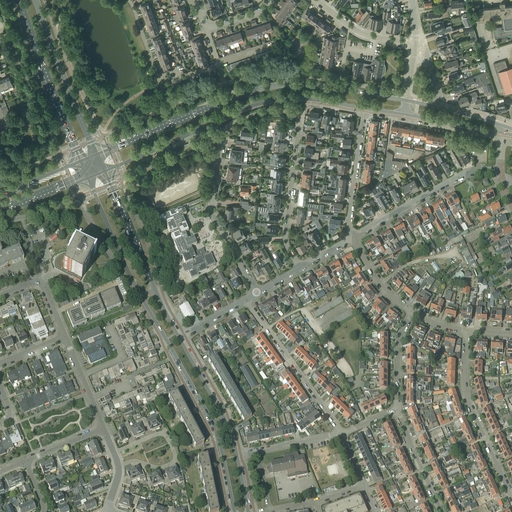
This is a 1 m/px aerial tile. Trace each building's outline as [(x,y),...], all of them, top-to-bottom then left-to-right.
[(236,0),(237,0),(233,1),(236,8),(242,6),(240,0),(236,0)] [(281,0),(280,0),(280,2),(292,11),(295,7),(287,1),(285,3),(281,0)] [(390,3),(384,5),(385,8),(392,6),(391,3),(398,1),(398,0),(385,0),(386,1),(389,0),(390,3)] [(463,0),(457,1),(458,15),(461,14),(460,10),(464,10),(464,11),(467,10),(467,5),(464,5),(463,0)] [(451,7),(448,7),(449,12),(452,12),(452,11),(456,11),(456,15),(458,15),(457,1),(451,1),(451,7)] [(142,3),(139,4),(141,11),(151,7),(149,2),(142,5),(142,3)] [(280,2),(278,4),(282,7),(281,9),(289,15),(292,11),(280,2)] [(210,10),(212,16),(214,15),(214,17),(218,15),(218,14),(221,13),(222,13),(222,14),(226,12),(224,6),(223,6),(222,3),(214,6),(215,9),(210,10)] [(511,5),(505,7),(504,3),(500,3),(500,7),(479,9),(479,14),(478,15),(478,21),(483,21),(483,16),(493,15),(494,17),(501,17),(502,27),(493,28),(494,37),(511,35),(511,5)] [(180,4),(174,6),(172,7),(172,9),(174,8),(176,14),(186,11),(185,6),(181,7),(180,4)] [(151,7),(141,11),(143,15),(153,12),(151,7)] [(275,8),(273,10),(286,19),(289,15),(281,9),(279,11),(275,8)] [(308,9),(301,18),(303,20),(303,19),(308,22),(314,13),(308,9)] [(436,12),(428,13),(429,19),(440,18),(439,14),(444,14),(443,9),(435,9),(436,12)] [(273,10),(272,12),(276,15),(274,17),(278,20),(278,22),(277,24),(282,28),(284,24),(285,25),(288,21),(286,19),(273,10)] [(355,13),(353,15),(353,16),(354,17),(354,18),(358,21),(362,17),(364,18),(368,14),(369,13),(367,11),(366,10),(364,13),(360,10),(360,11),(359,11),(357,14),(356,13),(355,13)] [(186,11),(176,14),(179,22),(185,20),(184,17),(188,16),(186,11)] [(314,13),(308,22),(312,25),(319,15),(321,13),(319,11),(316,15),(314,13)] [(153,12),(143,15),(144,20),(154,17),(153,12)] [(319,15),(312,25),(316,28),(322,20),(320,18),(323,14),(321,13),(319,15)] [(364,18),(363,21),(365,23),(371,16),(368,14),(364,18)] [(370,17),(368,26),(374,27),(376,18),(376,16),(371,15),(371,16),(370,18),(370,17)] [(154,17),(144,20),(146,25),(156,22),(154,17)] [(265,17),(262,18),(267,32),(272,31),(273,32),(277,31),(275,26),(271,27),(269,21),(266,21),(265,17)] [(316,28),(314,30),(318,33),(320,31),(329,19),(327,17),(324,21),(322,20),(316,28)] [(388,21),(386,29),(392,31),(394,19),(394,18),(389,17),(388,19),(388,21)] [(261,23),(259,24),(262,34),(267,32),(262,18),(260,18),(261,23)] [(394,19),(392,31),(398,32),(399,29),(401,29),(402,26),(400,25),(401,18),(400,18),(400,19),(394,19)] [(329,19),(320,31),(324,34),(327,31),(330,33),(334,28),(328,24),(331,20),(329,19)] [(185,20),(179,22),(181,30),(191,27),(190,22),(186,23),(185,20)] [(255,20),(253,21),(254,24),(257,35),(262,34),(259,24),(257,25),(255,20)] [(252,26),(249,27),(253,37),(257,35),(254,24),(253,21),(250,22),(252,26)] [(441,21),(434,23),(434,24),(431,25),(432,26),(431,26),(432,31),(433,31),(433,32),(436,31),(437,34),(452,29),(451,26),(445,28),(443,22),(441,22),(441,21)] [(156,22),(146,25),(148,30),(158,26),(156,22)] [(158,26),(148,30),(150,35),(151,35),(151,36),(151,37),(158,35),(157,33),(157,32),(159,31),(158,26)] [(183,36),(180,36),(182,41),(190,39),(192,38),(191,33),(193,32),(191,27),(181,30),(183,36)] [(249,27),(244,29),(248,39),(253,37),(249,27)] [(230,28),(228,29),(229,32),(233,44),(238,42),(234,32),(232,33),(230,28)] [(227,34),(225,35),(228,45),(233,44),(229,32),(228,29),(226,30),(227,34)] [(239,30),(234,32),(238,42),(243,40),(239,30)] [(221,31),(218,32),(223,47),(228,45),(225,35),(222,36),(221,31)] [(217,38),(215,38),(218,49),(223,47),(218,32),(216,33),(217,38)] [(156,36),(151,38),(151,40),(153,45),(163,41),(161,36),(157,38),(156,36)] [(200,38),(199,36),(192,38),(190,39),(192,46),(207,42),(206,39),(201,41),(200,38)] [(324,38),(323,43),(336,46),(338,46),(343,47),(345,40),(344,40),(345,38),(339,38),(339,39),(337,38),(338,37),(332,36),(331,39),(324,38)] [(443,37),(436,39),(436,40),(438,46),(445,43),(449,42),(446,36),(443,37)] [(469,40),(460,43),(462,48),(471,45),(469,40)] [(163,41),(153,45),(155,49),(165,46),(163,41)] [(207,42),(192,46),(194,51),(204,48),(203,46),(208,44),(207,42)] [(447,48),(439,51),(442,59),(450,56),(457,53),(456,51),(455,47),(454,47),(453,43),(447,45),(447,48)] [(165,46),(155,49),(156,54),(166,51),(165,46)] [(204,48),(194,51),(195,56),(205,53),(210,51),(209,49),(204,51),(204,48)] [(322,48),(321,53),(339,57),(339,54),(336,54),(337,51),(335,51),(322,48)] [(166,51),(156,54),(158,59),(168,56),(166,51)] [(195,56),(192,57),(194,62),(197,61),(207,58),(206,55),(211,54),(210,51),(205,53),(195,56)] [(168,56),(158,59),(160,64),(170,60),(168,56)] [(207,58),(197,61),(198,66),(200,66),(201,68),(214,64),(213,61),(209,62),(208,61),(207,58)] [(320,58),(319,64),(326,65),(325,69),(332,70),(333,66),(332,66),(333,61),(320,58)] [(385,72),(386,70),(386,69),(386,67),(385,66),(385,64),(384,63),(385,60),(375,58),(373,65),(371,78),(372,78),(381,80),(382,76),(383,76),(384,74),(385,73),(385,72)] [(457,59),(444,64),(447,70),(450,69),(450,71),(458,69),(457,66),(463,64),(462,61),(458,62),(457,59)] [(170,60),(160,64),(162,71),(167,70),(169,69),(168,67),(172,65),(170,60)] [(511,66),(508,68),(505,60),(493,64),(501,89),(504,88),(506,93),(508,92),(511,90),(511,66)] [(361,77),(364,63),(354,61),(351,76),(361,77)] [(371,78),(373,65),(371,65),(371,64),(364,63),(361,77),(361,78),(371,80),(372,78),(371,78)] [(456,72),(449,75),(451,81),(455,79),(456,80),(462,78),(463,77),(462,74),(460,75),(458,76),(456,72)] [(491,83),(488,72),(479,75),(462,81),(462,83),(454,86),(457,93),(468,88),(467,86),(475,82),(477,88),(482,86),(482,87),(491,83)] [(8,76),(4,78),(8,88),(13,86),(12,84),(14,83),(12,78),(10,79),(8,76)] [(0,79),(4,90),(5,92),(9,90),(8,88),(4,78),(0,79)] [(469,94),(458,98),(459,102),(471,98),(470,97),(474,96),(475,97),(476,97),(478,96),(476,92),(475,92),(469,94)] [(471,98),(459,102),(461,106),(472,102),(475,101),(476,106),(483,104),(482,102),(481,98),(477,99),(476,97),(475,97),(474,96),(470,97),(471,98)] [(505,103),(496,105),(498,113),(507,111),(506,105),(511,103),(511,102),(511,97),(504,99),(505,103)] [(332,123),(339,124),(343,125),(346,125),(353,126),(354,120),(343,119),(343,122),(340,122),(337,122),(338,117),(333,117),(332,120),(332,123)] [(274,125),(273,139),(278,140),(278,137),(285,138),(286,128),(283,128),(283,126),(274,125)] [(240,139),(248,140),(252,141),(253,133),(241,131),(240,139)] [(307,135),(306,142),(311,143),(311,145),(316,146),(316,139),(313,138),(313,137),(321,138),(322,134),(314,133),(314,136),(313,136),(307,135)] [(344,138),(344,135),(333,134),(333,137),(337,138),(337,142),(343,142),(343,145),(350,146),(352,146),(352,142),(351,142),(351,139),(344,138)] [(439,135),(437,144),(443,145),(444,145),(451,141),(445,136),(439,135)] [(236,139),(235,145),(241,146),(241,148),(251,149),(252,145),(248,144),(248,140),(240,139),(236,139)] [(273,139),(271,150),(283,151),(284,147),(286,148),(287,144),(277,143),(278,140),(273,139)] [(451,147),(447,150),(457,168),(461,165),(462,166),(466,164),(465,163),(470,160),(466,154),(468,153),(467,151),(465,151),(463,148),(458,150),(456,145),(452,148),(451,147)] [(395,146),(394,152),(412,155),(413,149),(395,146)] [(305,147),(305,154),(311,155),(311,158),(318,159),(318,153),(312,152),(313,148),(305,147)] [(230,152),(230,155),(244,157),(245,151),(246,151),(246,149),(238,148),(238,150),(231,149),(231,152),(230,152)] [(259,154),(259,157),(262,157),(263,157),(262,164),(269,165),(269,162),(264,162),(266,151),(263,151),(263,154),(260,154),(259,154)] [(338,156),(337,160),(343,161),(344,157),(349,158),(350,152),(342,151),(341,157),(338,156)] [(387,151),(384,177),(386,177),(406,166),(408,165),(406,160),(403,162),(392,160),(392,154),(387,151)] [(437,152),(434,154),(439,164),(440,163),(446,172),(451,169),(446,160),(443,161),(440,155),(439,156),(437,152)] [(270,163),(270,165),(281,167),(281,164),(284,165),(285,158),(279,157),(279,154),(274,153),(273,163),(270,163)] [(230,155),(230,158),(230,160),(236,161),(236,164),(242,164),(249,164),(246,164),(246,162),(243,161),(244,157),(230,155)] [(332,160),(332,164),(335,164),(338,165),(337,170),(337,173),(343,174),(344,171),(347,172),(348,164),(340,163),(341,161),(335,160),(332,160)] [(432,164),(427,166),(429,170),(435,179),(441,175),(436,166),(434,167),(432,164)] [(270,165),(269,169),(274,169),(273,177),(283,178),(283,174),(285,174),(285,171),(283,170),(280,170),(277,170),(277,166),(270,165)] [(229,166),(227,173),(237,174),(238,168),(229,166)] [(302,173),(302,179),(313,180),(314,174),(317,174),(318,171),(309,170),(309,173),(302,173)] [(419,171),(416,173),(423,185),(429,182),(425,174),(422,176),(419,171)] [(227,173),(226,179),(232,180),(231,183),(236,184),(237,184),(241,184),(241,180),(239,178),(240,175),(237,174),(227,173)] [(331,174),(330,178),(336,179),(336,180),(339,181),(339,184),(345,185),(346,178),(340,177),(340,178),(337,177),(337,175),(331,174)] [(269,179),(269,182),(272,182),(271,190),(275,191),(278,191),(278,192),(282,193),(283,185),(282,185),(282,184),(276,183),(276,180),(269,179)] [(300,180),(300,183),(301,184),(307,185),(309,185),(310,186),(310,189),(316,189),(316,186),(312,186),(313,180),(302,179),(302,180),(300,180)] [(410,179),(407,181),(413,191),(419,188),(414,179),(411,181),(410,179)] [(405,184),(402,186),(407,194),(413,191),(407,181),(404,183),(405,184)] [(383,182),(374,185),(378,192),(386,207),(390,204),(390,203),(391,202),(388,198),(388,196),(387,194),(385,196),(383,193),(380,188),(382,187),(383,189),(386,188),(383,182)] [(333,183),(333,186),(336,187),(336,190),(344,192),(345,185),(339,184),(333,183)] [(241,187),(240,195),(248,196),(249,189),(256,190),(257,186),(251,185),(251,187),(248,187),(248,188),(241,187)] [(373,186),(368,188),(372,196),(374,194),(382,209),(386,207),(378,192),(377,193),(373,186)] [(395,187),(389,190),(395,201),(401,198),(395,187)] [(327,189),(327,193),(337,194),(337,197),(343,198),(344,198),(345,195),(344,195),(344,192),(336,190),(332,190),(327,189)] [(483,196),(482,196),(483,199),(484,198),(486,202),(495,197),(491,190),(483,194),(483,196)] [(269,193),(268,202),(271,203),(280,204),(280,197),(277,197),(274,197),(274,194),(269,193)] [(450,196),(449,196),(456,208),(458,212),(461,211),(459,207),(460,206),(458,204),(459,204),(453,193),(453,194),(452,193),(449,194),(449,195),(450,196)] [(477,194),(470,198),(473,204),(480,200),(477,194)] [(449,196),(445,198),(449,206),(450,209),(451,208),(452,210),(453,210),(456,208),(449,196)] [(191,203),(192,206),(207,200),(206,197),(191,203)] [(368,206),(362,210),(367,218),(375,213),(372,207),(374,205),(371,200),(366,202),(368,206)] [(440,201),(436,203),(445,219),(448,218),(445,212),(446,211),(440,201)] [(265,207),(264,211),(268,212),(269,212),(270,209),(272,209),(279,210),(280,204),(271,203),(268,202),(267,208),(265,207)] [(330,202),(330,205),(334,205),(334,209),(335,209),(335,211),(341,212),(341,210),(342,203),(334,202),(330,202)] [(436,203),(432,206),(441,222),(445,219),(441,211),(436,203)] [(493,204),(485,208),(487,211),(491,209),(492,213),(500,209),(497,203),(493,205),(493,204)] [(226,208),(224,217),(231,218),(231,220),(236,221),(237,212),(239,212),(240,207),(234,206),(233,209),(226,208)] [(298,208),(297,214),(304,215),(308,216),(308,210),(315,211),(315,208),(314,207),(307,207),(307,209),(298,208)] [(168,214),(159,218),(162,225),(165,224),(179,258),(182,257),(185,264),(181,265),(184,273),(188,271),(191,278),(198,275),(198,273),(207,270),(206,268),(215,264),(210,253),(205,255),(204,253),(205,253),(203,249),(193,253),(192,249),(193,248),(192,246),(196,244),(194,238),(190,239),(188,240),(185,233),(188,231),(182,217),(186,215),(183,208),(173,212),(173,211),(168,214)] [(427,208),(423,211),(429,222),(430,223),(433,222),(432,221),(434,220),(427,208)] [(423,211),(419,213),(425,224),(427,223),(429,227),(431,225),(429,222),(423,211)] [(318,217),(318,218),(325,219),(325,218),(330,218),(328,232),(335,233),(336,225),(340,226),(340,219),(337,219),(337,215),(318,213),(318,217)] [(486,214),(479,217),(481,222),(488,219),(486,214)] [(483,222),(478,225),(480,227),(480,228),(483,227),(482,226),(485,224),(486,228),(495,224),(497,226),(499,225),(506,221),(503,215),(500,218),(499,217),(496,219),(494,216),(483,222)] [(414,216),(410,218),(416,229),(420,227),(419,225),(420,225),(414,216)] [(468,216),(464,217),(467,222),(464,224),(468,230),(474,227),(468,216)] [(410,218),(406,221),(412,232),(416,229),(410,218)] [(398,225),(397,226),(403,235),(407,233),(401,223),(401,224),(400,223),(398,224),(397,225),(398,225)] [(458,236),(461,235),(460,234),(461,234),(462,234),(459,229),(456,224),(452,226),(457,234),(458,236)] [(403,235),(397,226),(396,226),(395,225),(393,227),(393,228),(399,239),(403,237),(403,235)] [(426,225),(423,226),(427,234),(428,236),(429,236),(428,235),(432,233),(426,225)] [(278,228),(277,228),(277,227),(268,226),(267,233),(276,234),(276,231),(278,231),(278,228)] [(427,234),(423,226),(420,228),(425,237),(428,236),(427,234)] [(498,232),(491,235),(494,240),(504,234),(504,235),(511,232),(509,226),(502,230),(500,227),(496,229),(498,232)] [(239,228),(233,232),(237,240),(244,237),(239,228)] [(314,228),(311,229),(312,231),(318,243),(322,241),(316,229),(315,230),(314,228)] [(385,233),(384,233),(389,241),(390,243),(393,241),(392,239),(393,239),(389,231),(388,231),(387,230),(384,232),(385,233)] [(312,231),(309,233),(315,244),(318,243),(312,231)] [(248,241),(240,245),(244,253),(251,249),(249,245),(250,244),(248,241),(254,237),(255,239),(257,238),(255,233),(251,236),(248,237),(246,238),(248,241)] [(384,233),(380,236),(384,243),(389,241),(384,233)] [(461,236),(443,245),(445,249),(463,239),(461,236)] [(499,241),(500,241),(501,243),(500,243),(502,247),(507,244),(506,243),(507,242),(508,243),(510,246),(511,244),(511,237),(510,238),(509,236),(504,239),(503,239),(499,241)] [(372,240),(371,241),(377,251),(380,249),(383,253),(386,252),(379,239),(377,241),(376,238),(375,239),(375,238),(374,238),(372,239),(372,240)] [(297,246),(296,247),(297,250),(299,253),(306,250),(305,248),(307,247),(306,245),(309,244),(306,239),(299,243),(300,244),(297,246)] [(371,241),(367,243),(370,249),(368,250),(372,257),(375,255),(376,257),(375,257),(378,262),(382,260),(379,255),(377,256),(375,252),(377,251),(371,241)] [(55,264),(55,265),(55,266),(55,267),(56,268),(73,277),(72,278),(80,281),(92,256),(94,253),(75,244),(68,257),(68,258),(62,255),(61,256),(60,256),(58,258),(57,259),(56,260),(56,261),(55,262),(55,264)] [(406,246),(399,250),(402,254),(408,251),(408,250),(406,246)] [(263,248),(259,250),(264,259),(268,256),(263,248)] [(0,268),(23,259),(19,249),(1,257),(0,254),(0,253),(1,253),(0,249),(0,268)] [(467,250),(462,253),(465,258),(470,255),(467,250)] [(277,257),(274,259),(278,266),(284,263),(277,251),(274,253),(277,257)] [(350,253),(345,256),(351,265),(355,263),(350,253)] [(351,265),(345,256),(344,256),(343,255),(342,256),(341,257),(342,258),(341,258),(347,268),(351,266),(351,265)] [(263,261),(260,263),(262,266),(264,271),(266,273),(268,272),(269,272),(270,271),(271,270),(269,266),(267,263),(268,263),(271,261),(268,256),(264,259),(262,260),(263,261)] [(470,256),(465,259),(470,269),(476,266),(470,256)] [(387,262),(380,266),(383,270),(392,264),(389,260),(388,261),(387,260),(386,261),(387,262)] [(392,264),(383,270),(386,274),(392,270),(393,271),(397,268),(396,267),(400,264),(397,260),(392,264)] [(342,272),(343,272),(337,261),(332,263),(338,273),(340,276),(342,275),(342,272)] [(257,264),(253,266),(258,274),(264,271),(262,266),(260,263),(258,265),(257,264)] [(332,263),(328,266),(333,274),(335,277),(337,276),(336,274),(338,273),(332,263)] [(320,270),(320,271),(326,281),(328,280),(329,281),(331,280),(328,276),(324,268),(323,269),(323,268),(322,268),(320,269),(320,270)] [(236,278),(229,282),(233,288),(234,288),(235,290),(241,287),(239,284),(240,283),(237,278),(240,276),(236,270),(232,272),(236,278)] [(320,271),(315,273),(320,281),(324,287),(327,284),(327,283),(326,281),(320,271)] [(394,279),(392,281),(395,285),(406,274),(403,271),(400,274),(398,272),(392,278),(394,279)] [(220,272),(216,274),(221,284),(225,281),(220,272)] [(452,279),(457,284),(464,277),(459,272),(452,279)] [(355,278),(352,281),(355,285),(365,278),(362,274),(355,278)] [(406,274),(395,285),(399,288),(407,281),(405,279),(408,276),(406,274)] [(307,278),(306,278),(313,289),(314,290),(314,291),(318,288),(317,287),(314,282),(311,276),(310,276),(310,275),(309,275),(307,276),(307,277),(307,278)] [(204,277),(201,278),(205,285),(206,284),(207,287),(204,289),(206,292),(202,294),(204,298),(205,300),(209,307),(217,303),(211,294),(210,292),(212,290),(208,283),(204,277)] [(303,280),(302,281),(306,287),(304,288),(308,296),(309,297),(311,295),(311,292),(314,290),(313,289),(306,278),(306,279),(306,278),(305,278),(303,279),(303,280)] [(355,285),(352,287),(353,289),(360,284),(361,286),(367,282),(365,278),(355,285)] [(347,280),(340,284),(342,288),(351,282),(349,279),(347,280)] [(70,284),(65,282),(61,280),(58,285),(71,292),(74,286),(70,284)] [(87,284),(77,288),(80,293),(89,289),(87,284)] [(294,286),(293,287),(298,295),(303,292),(298,284),(297,284),(293,285),(294,286)] [(408,286),(403,292),(407,295),(414,287),(412,285),(410,288),(408,286)] [(370,286),(362,293),(365,297),(374,290),(370,286)] [(415,286),(414,287),(407,295),(411,299),(419,289),(415,286)] [(218,287),(214,290),(215,291),(216,291),(221,300),(226,297),(222,290),(220,291),(218,287)] [(80,307),(66,312),(73,328),(86,322),(86,321),(91,318),(91,319),(104,313),(104,311),(107,310),(121,304),(114,289),(101,295),(101,296),(98,298),(98,297),(96,298),(93,299),(84,303),(85,305),(80,307)] [(288,289),(283,292),(289,303),(291,302),(289,299),(288,297),(292,295),(288,289)] [(374,290),(365,297),(364,298),(368,302),(377,295),(374,290)] [(323,291),(316,295),(317,297),(319,299),(319,300),(325,296),(325,295),(324,294),(324,293),(323,291)] [(22,306),(24,305),(34,301),(31,294),(30,295),(28,292),(21,295),(22,298),(20,298),(22,302),(21,303),(22,305),(22,306)] [(279,298),(277,299),(280,305),(282,303),(283,303),(283,304),(286,302),(287,304),(288,305),(290,304),(289,303),(283,292),(281,294),(280,293),(277,294),(278,295),(278,296),(279,298)] [(422,293),(416,302),(421,304),(426,295),(422,293)] [(426,295),(421,304),(425,307),(429,300),(431,301),(434,295),(432,293),(430,296),(427,294),(426,295)] [(433,303),(430,310),(435,312),(439,301),(441,296),(439,295),(435,304),(433,303)] [(177,304),(176,305),(186,321),(185,320),(188,318),(188,319),(194,316),(191,311),(183,297),(178,301),(180,304),(177,305),(177,304)] [(301,305),(302,307),(303,306),(311,302),(311,301),(309,298),(300,304),(301,305)] [(380,298),(372,307),(375,311),(384,302),(380,298)] [(273,299),(267,302),(273,312),(275,311),(274,309),(277,307),(277,306),(280,305),(277,299),(274,301),(273,299)] [(195,303),(191,305),(196,313),(199,311),(202,309),(203,311),(209,307),(205,300),(203,301),(202,300),(197,303),(198,305),(196,306),(195,303)] [(34,301),(24,305),(22,306),(22,305),(20,305),(21,307),(24,306),(26,312),(37,307),(34,301)] [(439,301),(435,312),(440,314),(444,303),(439,301)] [(262,304),(259,306),(263,312),(264,311),(266,315),(271,312),(271,313),(273,312),(267,302),(266,303),(266,302),(265,302),(264,302),(263,302),(263,303),(262,304)] [(384,302),(375,311),(380,315),(383,311),(388,306),(384,302)] [(12,304),(5,307),(9,315),(15,312),(18,320),(21,319),(16,306),(14,307),(12,304)] [(354,306),(352,308),(354,310),(358,315),(363,311),(358,306),(356,308),(354,306)] [(497,306),(497,311),(496,322),(501,322),(502,311),(504,311),(504,306),(497,306)] [(0,321),(2,325),(4,324),(2,318),(9,315),(5,307),(0,308),(0,321)] [(27,317),(28,318),(39,314),(37,307),(26,312),(28,317),(27,317)] [(392,309),(385,318),(389,321),(396,312),(392,309)] [(396,312),(389,321),(385,325),(388,327),(391,323),(394,325),(397,322),(398,322),(400,320),(400,319),(398,317),(400,315),(396,312)] [(134,313),(124,317),(126,323),(131,321),(133,326),(138,324),(134,313)] [(39,314),(28,318),(27,317),(25,318),(26,320),(29,319),(32,324),(42,320),(39,314)] [(244,315),(238,319),(241,325),(240,325),(243,329),(245,327),(243,324),(247,322),(244,315)] [(376,323),(381,318),(378,316),(372,323),(374,325),(376,323)] [(124,317),(114,322),(116,327),(115,327),(118,332),(123,330),(121,325),(126,323),(124,317)] [(42,320),(32,324),(34,331),(45,327),(42,320)] [(233,321),(228,324),(231,330),(230,330),(232,335),(237,333),(238,336),(242,333),(236,323),(234,324),(233,321)] [(281,323),(276,328),(280,332),(285,327),(287,325),(289,327),(291,324),(288,321),(284,325),(281,323)] [(412,335),(411,336),(414,338),(417,340),(418,338),(422,328),(417,326),(416,329),(414,328),(414,330),(413,330),(411,334),(412,335)] [(33,330),(31,331),(31,333),(33,332),(36,334),(37,337),(47,333),(45,327),(34,331),(33,331),(33,330)] [(223,327),(218,330),(222,337),(225,335),(227,338),(230,337),(228,333),(227,334),(223,327)] [(285,327),(280,332),(285,337),(290,331),(285,327)] [(422,328),(418,338),(422,340),(427,330),(422,328)] [(84,334),(77,337),(86,358),(87,357),(90,365),(106,358),(110,356),(99,329),(88,333),(86,329),(83,331),(84,334)] [(123,330),(118,332),(120,337),(122,341),(131,338),(136,336),(136,334),(134,335),(133,331),(127,334),(126,330),(124,331),(123,330)] [(142,337),(137,340),(139,345),(150,340),(146,330),(140,332),(142,337)] [(18,337),(17,337),(20,343),(27,340),(23,331),(17,334),(18,337)] [(250,331),(244,334),(246,338),(247,337),(249,340),(253,337),(252,335),(252,334),(250,331)] [(290,331),(285,337),(289,341),(294,335),(290,331)] [(214,332),(207,336),(210,341),(210,342),(211,344),(215,341),(220,350),(225,347),(221,340),(218,341),(216,337),(214,332)] [(296,334),(294,335),(289,341),(294,345),(296,343),(298,345),(303,340),(297,335),(299,333),(298,332),(296,334)] [(431,332),(427,343),(430,344),(433,344),(436,333),(431,332)] [(436,333),(433,344),(432,346),(437,348),(438,346),(439,342),(441,335),(436,333)] [(257,336),(254,338),(255,339),(255,340),(259,344),(265,340),(261,335),(258,337),(257,336)] [(448,353),(447,356),(450,356),(450,357),(455,358),(455,354),(453,353),(456,339),(451,337),(449,349),(448,353)] [(9,338),(3,341),(6,349),(13,346),(9,338)] [(122,341),(121,342),(125,352),(128,359),(133,356),(128,345),(133,343),(131,338),(122,341)] [(198,341),(197,342),(202,350),(201,350),(203,354),(207,352),(204,347),(206,346),(202,339),(201,339),(198,340),(198,341)] [(225,339),(222,341),(228,352),(232,350),(225,339)] [(150,340),(139,345),(141,348),(142,350),(142,349),(147,348),(149,353),(149,352),(154,350),(150,340)] [(265,340),(259,344),(262,349),(268,345),(265,340)] [(208,345),(205,346),(210,356),(213,354),(208,345)] [(262,349),(260,351),(258,352),(259,354),(262,352),(262,353),(264,352),(266,354),(272,350),(268,345),(262,349)] [(299,348),(294,353),(298,358),(307,348),(310,346),(310,345),(307,348),(306,348),(306,347),(302,351),(299,348)] [(307,348),(298,358),(303,362),(308,357),(312,353),(309,350),(312,347),(310,346),(307,348)] [(60,356),(58,352),(57,350),(49,353),(50,356),(47,357),(42,359),(44,364),(46,364),(47,366),(49,365),(49,364),(50,363),(51,363),(59,359),(58,357),(60,356)] [(151,357),(146,359),(146,360),(148,365),(158,361),(156,356),(157,355),(154,350),(149,352),(149,353),(151,357)] [(272,350),(266,354),(269,359),(275,355),(272,350)] [(267,360),(265,362),(266,364),(270,361),(273,364),(279,360),(275,355),(269,359),(267,360)] [(308,357),(303,362),(307,366),(316,357),(314,355),(311,359),(308,357)] [(139,356),(134,358),(138,369),(143,367),(149,365),(148,365),(146,360),(141,362),(139,356)] [(208,361),(244,421),(251,417),(216,357),(208,361)] [(316,357),(307,366),(312,370),(317,365),(314,362),(317,358),(316,357)] [(64,365),(61,359),(59,359),(51,363),(53,366),(52,367),(53,370),(54,369),(64,365)] [(121,364),(123,369),(128,367),(130,372),(136,370),(131,360),(121,364)] [(279,360),(273,364),(271,366),(274,371),(275,370),(277,372),(283,368),(281,365),(282,365),(279,360)] [(332,369),(336,366),(332,360),(325,365),(327,368),(330,366),(332,369)] [(38,361),(31,364),(36,377),(44,374),(38,361)] [(116,366),(111,368),(115,379),(121,376),(118,371),(123,369),(121,364),(116,366)] [(64,365),(54,369),(55,373),(56,376),(55,377),(56,379),(64,376),(63,373),(66,372),(64,365)] [(159,367),(154,369),(156,375),(156,374),(161,373),(163,378),(165,377),(168,375),(170,374),(168,369),(166,370),(164,365),(159,367)] [(246,365),(240,369),(251,389),(257,385),(246,365)] [(26,366),(16,370),(21,382),(22,382),(22,381),(24,380),(24,378),(27,377),(28,379),(30,377),(26,366)] [(106,370),(101,372),(103,377),(108,375),(110,381),(115,379),(111,368),(106,370)] [(154,369),(144,374),(149,384),(150,383),(154,382),(152,377),(157,375),(156,374),(156,375),(154,369)] [(284,369),(278,373),(280,376),(280,377),(281,378),(283,381),(284,380),(290,376),(287,371),(286,371),(284,369)] [(16,370),(6,374),(11,385),(14,384),(13,383),(17,381),(17,383),(20,382),(21,383),(21,382),(16,370)] [(261,371),(258,374),(263,382),(266,380),(261,371)] [(96,374),(91,377),(93,381),(95,387),(101,385),(98,379),(103,377),(101,372),(96,374)] [(317,373),(312,379),(316,383),(322,378),(317,373)] [(144,374),(134,378),(137,383),(141,381),(144,386),(147,385),(149,384),(144,374)] [(163,384),(163,385),(165,389),(175,385),(170,374),(168,375),(165,377),(168,382),(163,384)] [(325,374),(323,376),(322,378),(316,383),(321,387),(326,382),(323,379),(327,375),(325,374)] [(284,384),(282,386),(283,388),(294,381),(290,376),(284,380),(287,385),(286,386),(284,384)] [(60,386),(57,387),(62,397),(68,395),(63,382),(64,382),(63,380),(61,381),(62,383),(60,384),(60,386)] [(294,381),(283,388),(284,390),(286,388),(287,389),(289,387),(291,390),(297,386),(294,381)] [(64,382),(63,382),(68,395),(75,392),(70,382),(65,384),(64,382)] [(326,382),(321,387),(325,391),(330,386),(326,382)] [(159,390),(154,392),(154,393),(155,393),(156,397),(166,393),(165,389),(163,385),(163,384),(162,383),(157,385),(159,390)] [(297,386),(291,390),(294,394),(293,395),(293,396),(301,391),(297,386)] [(330,386),(325,391),(330,395),(335,390),(330,386)] [(57,387),(51,390),(55,400),(62,397),(57,387)] [(485,391),(477,393),(479,399),(486,397),(489,397),(496,395),(501,394),(500,388),(494,389),(494,393),(491,393),(491,394),(488,395),(487,391),(485,391)] [(141,389),(131,393),(133,398),(138,396),(140,401),(145,399),(143,392),(141,389)] [(51,390),(44,392),(49,403),(55,400),(51,390)] [(148,390),(143,392),(145,399),(146,402),(152,400),(157,398),(156,397),(155,393),(154,393),(150,395),(148,390)] [(446,398),(444,399),(444,401),(447,400),(450,399),(457,397),(455,390),(448,393),(449,396),(446,397),(446,398)] [(301,391),(293,396),(295,398),(296,397),(298,400),(305,396),(301,391)] [(49,403),(44,392),(38,395),(42,405),(49,403)] [(375,400),(372,401),(375,408),(381,406),(378,399),(377,396),(378,395),(377,392),(372,392),(375,397),(374,397),(375,400)] [(131,393),(121,397),(125,407),(131,405),(129,400),(133,398),(131,393)] [(176,393),(168,397),(195,448),(203,443),(176,393)] [(38,395),(31,398),(36,408),(42,405),(38,395)] [(104,397),(99,399),(103,409),(108,407),(108,408),(108,407),(106,402),(111,400),(109,395),(103,397),(104,397)] [(305,396),(298,400),(302,404),(299,406),(301,408),(303,407),(308,403),(307,401),(308,400),(305,396)] [(384,396),(378,399),(381,406),(387,403),(384,396)] [(21,402),(18,403),(23,414),(29,411),(25,400),(23,397),(22,397),(23,399),(21,400),(21,401),(21,402)] [(121,397),(111,401),(113,406),(118,404),(120,409),(125,407),(121,397)] [(457,397),(450,399),(452,405),(459,402),(457,397)] [(486,397),(479,399),(481,406),(488,404),(486,397)] [(31,398),(26,400),(25,400),(29,411),(36,408),(31,398)] [(335,398),(330,404),(335,408),(340,403),(335,398)] [(372,401),(367,404),(370,411),(375,408),(372,401)] [(453,408),(447,410),(448,412),(461,408),(459,402),(452,405),(453,408)] [(340,403),(335,408),(339,412),(344,407),(340,403)] [(367,404),(361,407),(364,413),(370,411),(367,404)] [(103,409),(102,410),(105,415),(107,419),(117,415),(115,410),(110,412),(108,408),(108,407),(103,409)] [(344,407),(339,412),(343,416),(348,411),(344,407)] [(490,407),(483,410),(485,416),(492,413),(495,412),(498,411),(497,409),(494,410),(494,409),(491,410),(490,407)] [(461,408),(448,412),(449,414),(452,413),(452,414),(455,413),(456,417),(463,414),(461,408)] [(415,409),(408,411),(410,417),(417,414),(415,409)] [(348,411),(343,416),(348,421),(353,415),(348,411)] [(156,416),(150,418),(155,430),(159,428),(159,427),(160,426),(158,420),(161,419),(157,412),(155,413),(156,416)] [(316,412),(311,415),(315,421),(320,418),(316,412)] [(492,413),(485,416),(488,422),(495,419),(492,413)] [(417,414),(410,417),(412,423),(419,420),(417,414)] [(311,415),(306,419),(310,425),(315,421),(311,415)] [(440,417),(437,418),(441,426),(450,422),(448,418),(442,421),(441,419),(440,417)] [(144,418),(141,419),(144,426),(147,424),(150,431),(151,430),(152,431),(155,430),(150,418),(145,420),(144,418)] [(465,418),(458,421),(461,427),(467,424),(465,418)] [(137,424),(134,425),(139,436),(143,435),(142,434),(144,433),(141,427),(144,426),(141,419),(136,421),(137,424)] [(306,419),(301,422),(305,429),(310,425),(306,419)] [(495,419),(488,422),(490,427),(497,424),(500,423),(503,422),(502,420),(496,423),(495,419)] [(419,420),(412,423),(415,429),(427,424),(426,422),(423,423),(423,422),(420,423),(419,420)] [(127,422),(124,424),(128,433),(128,432),(131,431),(134,438),(135,437),(136,438),(139,436),(134,425),(129,427),(127,422)] [(301,422),(296,426),(300,432),(305,429),(301,422)] [(390,423),(384,426),(386,432),(393,429),(390,423)] [(121,431),(117,433),(120,439),(119,439),(120,443),(121,442),(121,443),(128,440),(125,434),(128,433),(124,424),(119,426),(121,431)] [(281,424),(279,424),(282,437),(288,435),(287,428),(284,429),(283,426),(282,426),(281,424)] [(427,424),(415,429),(417,434),(424,432),(423,429),(424,428),(424,429),(426,429),(425,427),(428,426),(427,424)] [(467,424),(461,427),(458,428),(455,430),(456,431),(459,430),(459,431),(462,429),(463,433),(470,430),(467,424)] [(497,424),(490,427),(493,433),(500,430),(497,424)] [(293,427),(287,428),(288,435),(294,434),(293,431),(296,431),(296,428),(293,429),(293,427)] [(440,428),(435,430),(437,434),(439,437),(443,435),(440,428)] [(21,440),(20,437),(22,436),(19,429),(17,430),(17,429),(14,431),(15,433),(9,436),(12,444),(21,440)] [(258,429),(256,429),(257,432),(257,434),(258,442),(264,440),(263,433),(259,434),(258,429)] [(393,429),(386,432),(389,438),(395,435),(393,429)] [(462,437),(459,439),(460,441),(473,435),(470,430),(463,433),(464,435),(462,436),(462,437)] [(502,434),(495,437),(498,443),(504,440),(502,434)] [(360,435),(353,438),(356,443),(363,440),(360,435)] [(395,435),(389,438),(391,443),(398,440),(395,435)] [(473,435),(460,441),(458,442),(460,445),(465,442),(466,445),(468,444),(475,441),(473,435)] [(3,442),(1,443),(4,451),(13,447),(12,444),(9,436),(6,437),(7,440),(6,440),(5,439),(2,440),(3,442)] [(426,436),(419,439),(422,445),(428,442),(426,436)] [(363,440),(356,443),(358,449),(365,446),(363,440)] [(398,440),(391,443),(388,444),(386,446),(386,447),(389,446),(390,447),(392,446),(394,449),(400,446),(398,440)] [(428,442),(422,445),(424,450),(431,448),(430,445),(435,442),(434,440),(431,441),(428,442)] [(504,440),(498,443),(500,449),(507,446),(504,440)] [(96,442),(86,446),(89,452),(98,448),(96,442)] [(457,447),(456,443),(450,446),(453,454),(462,450),(460,446),(457,447)] [(469,454),(467,455),(467,457),(480,451),(477,445),(470,448),(470,449),(468,450),(469,454)] [(365,446),(358,449),(361,454),(368,451),(365,446)] [(507,446),(500,449),(503,455),(511,450),(511,448),(509,450),(507,446)] [(431,448),(424,450),(427,456),(443,449),(442,447),(438,449),(438,448),(432,450),(431,448)] [(98,448),(89,452),(90,455),(93,454),(94,457),(101,454),(98,448)] [(443,449),(427,456),(429,462),(436,459),(435,456),(438,455),(437,453),(439,453),(440,454),(445,452),(443,449)] [(402,450),(396,453),(398,459),(405,456),(402,450)] [(511,450),(503,455),(505,460),(511,457),(511,454),(511,453),(511,450)] [(68,453),(63,455),(67,465),(76,461),(75,458),(72,451),(68,452),(68,453)] [(368,451),(361,454),(363,460),(370,457),(368,451)] [(480,451),(467,457),(468,459),(474,456),(475,460),(482,457),(480,451)] [(267,468),(266,469),(267,469),(268,471),(267,471),(267,472),(268,472),(269,475),(272,474),(272,475),(273,475),(273,474),(276,473),(276,474),(276,473),(279,473),(280,473),(280,472),(283,472),(283,473),(283,472),(286,471),(286,472),(287,476),(287,479),(307,475),(307,472),(306,472),(305,467),(306,467),(303,457),(294,459),(293,454),(283,456),(284,461),(284,462),(281,462),(281,461),(280,461),(280,462),(278,463),(277,462),(277,463),(274,464),(274,463),(273,463),(274,464),(271,464),(270,464),(270,465),(267,465),(267,468)] [(58,461),(56,462),(58,469),(67,465),(63,455),(57,458),(58,461)] [(444,459),(446,464),(455,460),(453,455),(444,459)] [(207,456),(197,458),(208,511),(218,511),(207,456)] [(405,456),(398,459),(396,460),(393,462),(394,463),(396,462),(397,463),(400,462),(401,465),(407,462),(405,456)] [(370,457),(363,460),(366,465),(373,462),(370,457)] [(474,465),(472,466),(472,468),(485,463),(482,457),(475,460),(477,463),(474,464),(474,465)] [(91,458),(81,461),(84,468),(93,464),(91,458)] [(52,460),(46,463),(50,472),(58,469),(56,462),(53,463),(52,460)] [(102,460),(95,463),(97,469),(105,466),(102,460)] [(373,462),(366,465),(368,471),(375,468),(373,462)] [(400,470),(397,471),(398,473),(410,467),(407,462),(401,465),(402,467),(399,469),(400,470)] [(46,463),(39,465),(43,475),(50,472),(46,463)] [(438,463),(431,466),(434,472),(449,465),(448,463),(442,466),(442,465),(439,466),(438,463)] [(485,463),(472,468),(473,470),(476,469),(477,470),(479,468),(481,471),(487,468),(485,463)] [(449,465),(434,472),(436,478),(443,475),(446,473),(444,470),(451,466),(451,465),(449,465)] [(97,476),(91,478),(92,481),(98,479),(97,476),(100,475),(107,472),(105,466),(97,469),(94,470),(97,476)] [(135,467),(131,468),(136,480),(139,478),(140,481),(145,479),(143,472),(140,473),(137,467),(135,468),(135,467)] [(410,467),(398,473),(399,474),(401,473),(402,474),(404,473),(406,476),(413,473),(410,467)] [(124,478),(122,484),(129,486),(131,482),(136,480),(131,468),(128,470),(128,471),(127,471),(129,478),(127,479),(124,478)] [(174,468),(170,469),(174,481),(177,480),(179,484),(184,482),(182,473),(178,475),(176,468),(174,469),(174,468)] [(375,468),(368,471),(371,476),(378,473),(375,468)] [(165,480),(166,484),(168,487),(171,485),(169,483),(174,481),(170,469),(166,471),(167,472),(165,473),(168,479),(165,480)] [(156,472),(152,474),(157,485),(163,483),(164,485),(166,484),(165,480),(164,478),(161,479),(158,472),(157,473),(156,472)] [(378,473),(371,476),(373,482),(374,481),(376,484),(382,481),(381,478),(380,479),(378,473)] [(484,478),(476,482),(477,485),(480,484),(482,483),(485,481),(492,478),(489,473),(482,476),(484,478)] [(18,474),(11,477),(15,487),(24,483),(21,475),(18,476),(18,474)] [(151,483),(148,484),(150,491),(153,490),(152,487),(157,485),(152,474),(149,475),(149,476),(148,477),(151,483)] [(443,475),(436,478),(439,483),(446,480),(443,475)] [(6,483),(4,484),(7,491),(15,487),(11,477),(5,480),(6,483)] [(406,484),(407,486),(407,485),(408,487),(417,483),(414,477),(408,480),(409,483),(406,484)] [(492,478),(485,481),(482,483),(483,484),(485,488),(494,484),(492,478)] [(90,487),(88,488),(90,494),(103,488),(100,481),(99,481),(98,479),(89,483),(90,487)] [(446,480),(439,483),(442,489),(448,486),(446,480)] [(55,481),(47,484),(50,491),(53,490),(54,493),(64,488),(63,486),(61,486),(57,487),(55,481)] [(460,484),(455,486),(456,490),(464,487),(466,490),(465,491),(467,495),(470,494),(465,483),(465,482),(460,484)] [(417,483),(408,487),(409,489),(411,488),(413,492),(420,489),(417,483)] [(487,492),(484,493),(485,495),(497,490),(494,484),(485,488),(487,492)] [(382,487),(375,490),(378,495),(384,492),(382,487)] [(120,489),(117,498),(120,499),(118,506),(120,506),(119,507),(123,509),(127,497),(122,495),(123,490),(120,489)] [(420,489),(413,492),(416,497),(422,494),(420,489)] [(450,490),(443,493),(446,499),(458,493),(457,492),(455,493),(454,492),(451,493),(450,490)] [(497,490),(485,495),(486,498),(491,496),(493,498),(500,495),(497,490)] [(384,492),(378,495),(380,501),(387,498),(384,492)] [(460,493),(458,493),(446,499),(448,505),(455,502),(454,499),(461,496),(460,493)] [(61,494),(53,497),(56,504),(64,500),(61,494)] [(422,494),(416,497),(418,503),(425,500),(422,494)] [(127,497),(123,509),(127,510),(127,509),(129,509),(131,503),(134,504),(137,497),(131,495),(130,498),(127,497)] [(345,500),(337,503),(338,504),(334,506),(333,504),(323,508),(324,511),(367,511),(365,506),(366,506),(365,503),(364,504),(359,495),(349,498),(350,500),(346,501),(345,500)] [(137,497),(134,504),(137,505),(135,511),(137,511),(136,511),(140,511),(144,502),(139,501),(139,498),(137,497)] [(387,498),(380,501),(383,506),(389,503),(387,498)] [(93,499),(83,504),(86,511),(96,507),(93,499)] [(27,504),(25,505),(27,511),(29,511),(32,511),(35,511),(35,510),(31,500),(26,502),(27,504)] [(11,506),(4,508),(5,511),(13,511),(12,507),(14,506),(12,501),(9,502),(11,506)] [(455,502),(448,505),(451,510),(468,503),(467,502),(467,503),(466,501),(463,503),(457,505),(455,502)] [(144,502),(140,511),(146,511),(148,508),(151,509),(153,503),(150,502),(149,504),(144,502)] [(502,511),(501,510),(498,502),(492,505),(493,507),(496,506),(498,509),(499,511),(497,511),(502,511)] [(153,503),(151,509),(154,510),(153,511),(159,511),(161,508),(156,506),(156,504),(153,503)] [(389,503),(383,506),(385,511),(392,509),(389,503)] [(468,503),(451,510),(451,511),(459,511),(459,510),(462,509),(461,508),(466,506),(469,505),(468,503)]
